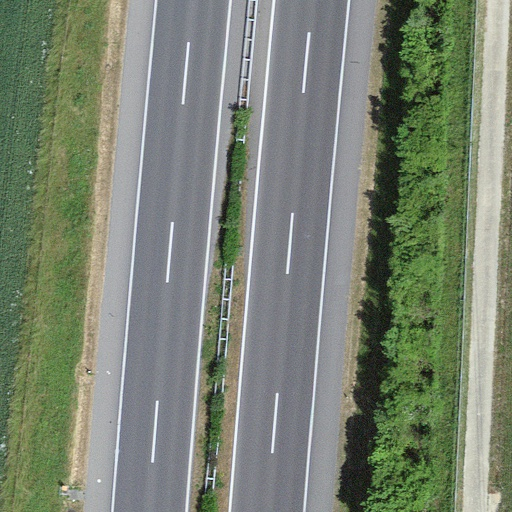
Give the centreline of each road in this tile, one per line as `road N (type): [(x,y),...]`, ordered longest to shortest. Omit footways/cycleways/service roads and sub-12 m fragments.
road 1 (motorway): [(193,0),(149,511)]
road 2 (motorway): [(268,511),(312,0)]
road 3 (track): [(475,511),(499,0)]
